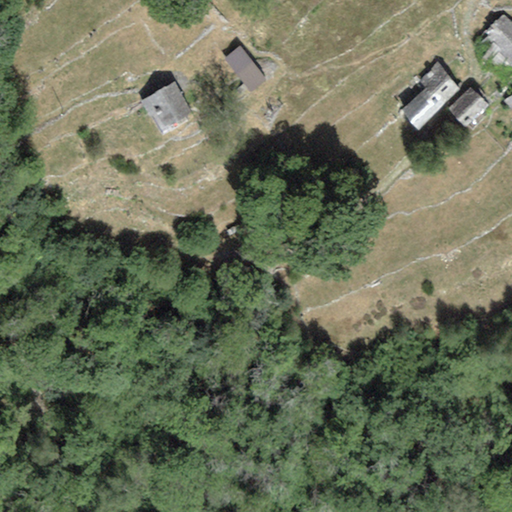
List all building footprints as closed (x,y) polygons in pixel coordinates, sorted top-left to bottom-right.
[(511,26),(501,16),(487,30),(496,39),(477,58),(491,73),(502,62),(511,71),(511,26)] [(238,43),(223,56),(248,87),(264,75),(238,43)] [(457,86),(437,64),(418,80),(424,87),(401,107),(415,122),(457,86)] [(176,76),(140,96),(151,115),(157,115),(166,130),(196,113),(176,76)] [(485,100),(470,87),(451,107),(466,120),(485,100)] [(511,90),(503,99),(511,108),(511,90)]
